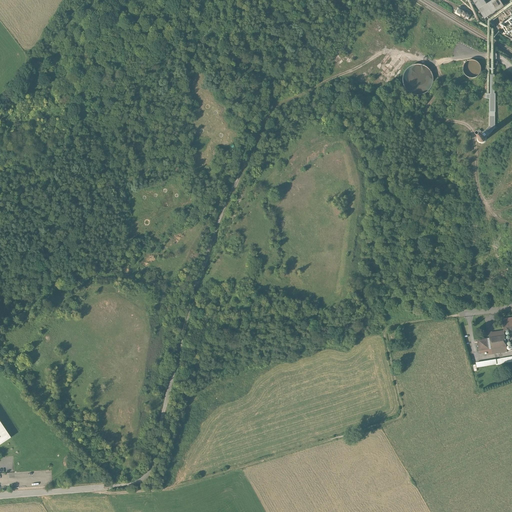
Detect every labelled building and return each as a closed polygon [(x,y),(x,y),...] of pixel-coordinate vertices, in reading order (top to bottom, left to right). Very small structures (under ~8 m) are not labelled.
[(472,0),(484,19),(503,7),(499,0),(494,0),(486,5),(483,0),(472,0)] [(494,119),(491,75),(490,75),(486,75),(487,94),(487,112),(475,102),(470,107),(489,126),(479,134),(481,136),(482,137),(484,138),(488,139),(502,123),(496,116),(494,119)] [(511,319),(500,321),(502,334),(490,336),(491,341),(476,343),(478,354),(505,350),(506,352),(511,351),(511,319)] [(475,369),(511,363),(511,357),(474,364),(475,369)] [(0,445),(11,438),(0,422),(0,445)]
